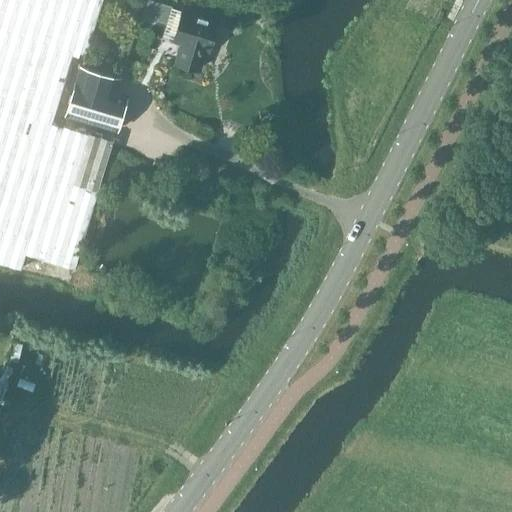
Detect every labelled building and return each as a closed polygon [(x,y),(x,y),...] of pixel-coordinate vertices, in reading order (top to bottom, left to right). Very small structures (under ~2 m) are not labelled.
[(0,0),(0,260),(21,267),(31,240),(79,256),(103,171),(30,148),(54,60),(83,67),(102,0),(0,0)] [(149,0),(145,15),(167,22),(172,7),(149,0)] [(209,51),(217,24),(218,22),(181,11),(171,42),(179,45),(173,62),(199,70),(205,50),(209,51)] [(80,66),(65,116),(117,132),(128,98),(125,97),(116,94),(121,79),(80,66)] [(19,358),(22,344),(15,342),(12,356),(19,358)]
